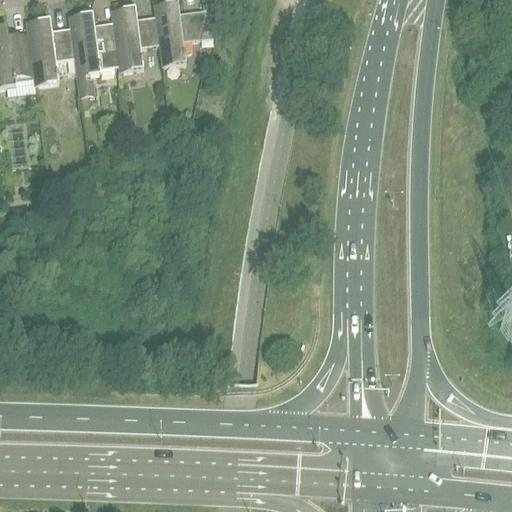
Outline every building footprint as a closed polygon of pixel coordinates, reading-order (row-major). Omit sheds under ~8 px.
[(155,22),(159,49),(162,71),(185,68),(182,46),(199,44),(205,16),(178,19),(177,7),(153,10),(155,22)] [(118,71),(119,77),(143,74),(140,52),(159,49),(155,22),(136,24),(134,12),(111,16),(112,27),(118,71)] [(118,71),(112,27),(93,30),(92,18),(68,21),(70,33),(74,63),(79,103),(93,101),(90,81),(113,78),(113,72),(118,71)] [(74,63),(70,33),(51,36),(49,24),(26,27),(27,39),(31,67),(33,81),(34,91),(58,88),(55,66),(74,63)] [(0,93),(15,91),(14,85),(15,85),(15,83),(33,81),(31,67),(27,39),(8,41),(7,30),(0,30),(0,93)]
